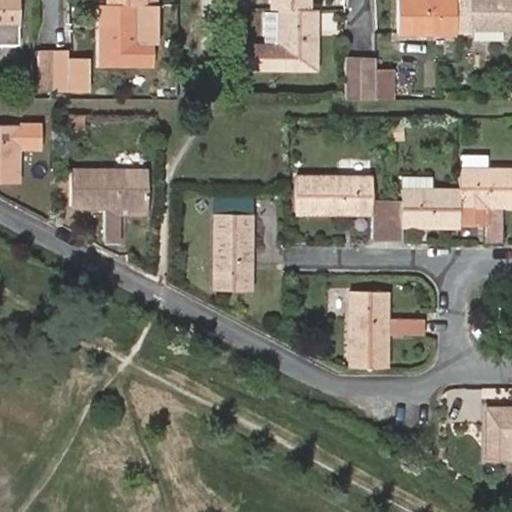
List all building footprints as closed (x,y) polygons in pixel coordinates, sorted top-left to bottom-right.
[(0,0),(0,28),(18,28),(17,0),(0,0)] [(146,4),(145,0),(104,0),(105,4),(99,4),(99,67),(151,67),(151,40),(139,40),(139,27),(138,4),(146,4)] [(277,44),(264,45),(249,45),(247,70),(317,71),(317,10),(311,9),(311,0),(271,0),(272,10),(277,10),(277,13),(277,44)] [(511,0),(398,0),(399,34),(456,35),(457,23),(470,23),(471,30),(511,30),(511,0)] [(146,4),(138,4),(139,27),(156,26),(155,4),(146,4)] [(265,13),(264,45),(277,44),(277,13),(265,13)] [(68,49),(38,48),(38,91),(68,90),(68,49)] [(376,58),(345,58),(344,98),(376,98),(376,58)] [(81,129),(81,116),(70,116),(70,130),(81,129)] [(0,181),(19,181),(19,126),(0,126),(0,181)] [(401,139),(401,126),(392,126),(393,139),(401,139)] [(119,208),(146,208),(146,168),(71,168),(72,208),(104,208),(104,243),(119,243),(119,216),(119,208)] [(486,243),(502,243),(501,208),(511,207),(511,168),(458,168),(459,188),(401,188),(401,202),(372,202),(372,176),(298,176),(298,215),(372,215),(373,240),(401,241),(401,228),(458,227),(458,208),(487,208),(486,243)] [(252,290),(252,200),(215,200),(214,289),(252,290)] [(389,292),(350,292),(348,366),(388,367),(388,333),(423,333),(423,321),(389,321),(389,292)] [(511,407),(484,407),(483,459),(510,459),(511,448),(511,447),(511,407)]
